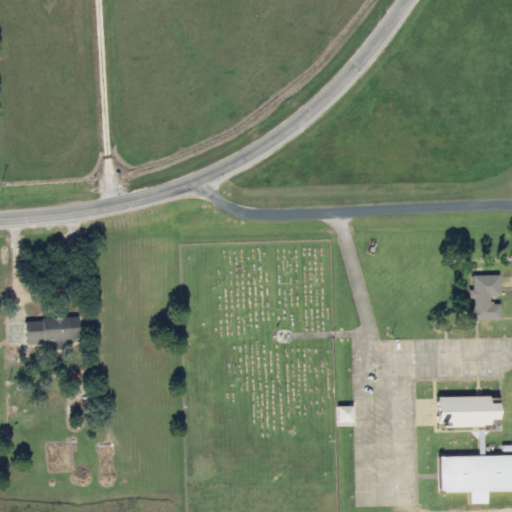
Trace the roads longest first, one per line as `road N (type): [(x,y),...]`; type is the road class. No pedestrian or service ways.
road 1 (secondary): [(0,219),(112,205),(197,182),(254,152),(345,76),(402,0)]
road 2 (residential): [(511,204),(268,215),(238,212),(197,182)]
